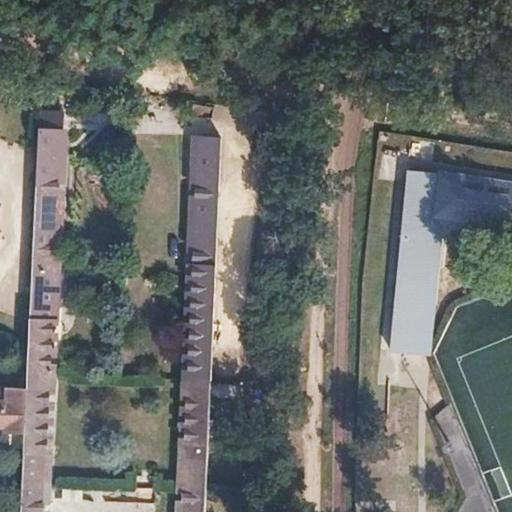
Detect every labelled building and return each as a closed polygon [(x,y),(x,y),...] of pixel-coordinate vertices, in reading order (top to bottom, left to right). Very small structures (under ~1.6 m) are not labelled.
[(40,114),(39,131),(61,132),(61,114),(40,114)] [(31,355),(30,374),(53,375),(56,307),(62,307),(64,276),(57,276),(62,132),(61,132),(39,131),(31,355)] [(198,137),(188,381),(211,382),(221,138),(198,137)] [(386,334),(419,338),(433,241),(428,240),(430,224),(433,224),(434,217),(511,229),(511,185),(440,174),(439,176),(407,170),(386,334)] [(386,334),(385,349),(417,353),(419,338),(386,334)] [(0,388),(0,429),(8,429),(8,434),(28,434),(26,485),(50,486),(53,375),(30,374),(30,389),(0,388)] [(188,381),(183,491),(206,492),(211,382),(188,381)] [(26,485),(24,511),(48,511),(50,486),(26,485)] [(204,511),(206,492),(183,491),(182,511),(204,511)]
